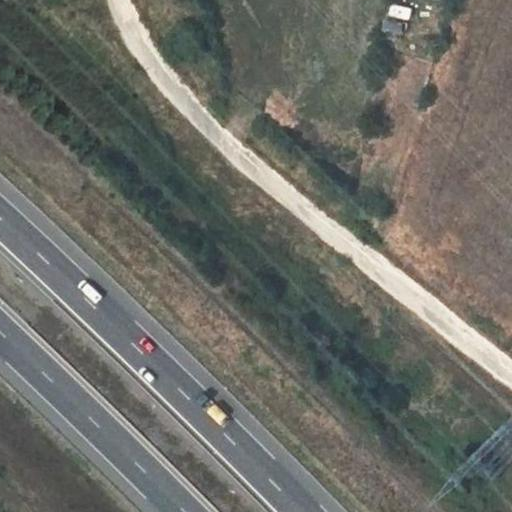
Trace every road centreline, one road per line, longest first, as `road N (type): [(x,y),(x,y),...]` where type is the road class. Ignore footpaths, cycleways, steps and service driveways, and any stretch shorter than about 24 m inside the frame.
road 1 (track): [(511,376),(291,200),(137,37),(118,0)]
road 2 (motorway): [(329,511),(82,264),(0,193)]
road 3 (motorway): [(0,335),(184,511)]
